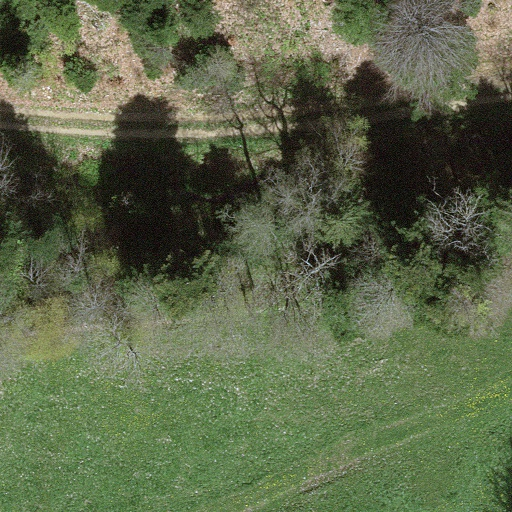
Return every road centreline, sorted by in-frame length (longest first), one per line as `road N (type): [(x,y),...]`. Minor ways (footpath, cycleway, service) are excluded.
road 1 (track): [(511,88),(132,127),(0,120)]
road 2 (track): [(511,397),(257,511)]
